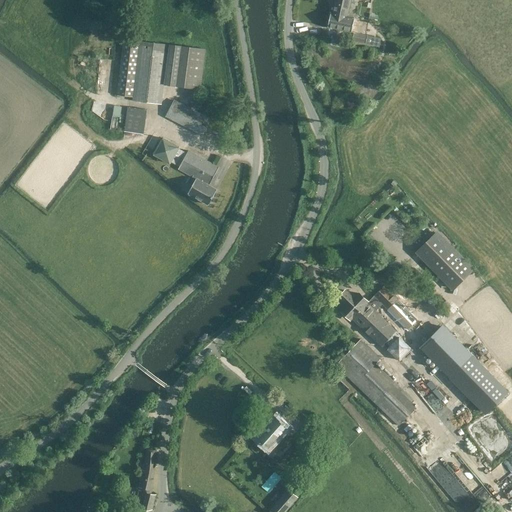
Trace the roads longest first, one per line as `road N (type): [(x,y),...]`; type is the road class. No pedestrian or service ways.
road 1 (unclassified): [(161,505),(182,378),(267,292),(320,198),(323,142),(287,37),(290,0)]
road 2 (unclassified): [(128,357),(227,246),(253,183),(255,121),(237,0)]
road 3 (track): [(0,23),(86,92),(155,108),(156,119),(217,149),(256,157)]
road 4 (unclassified): [(128,357),(72,420),(0,469)]
